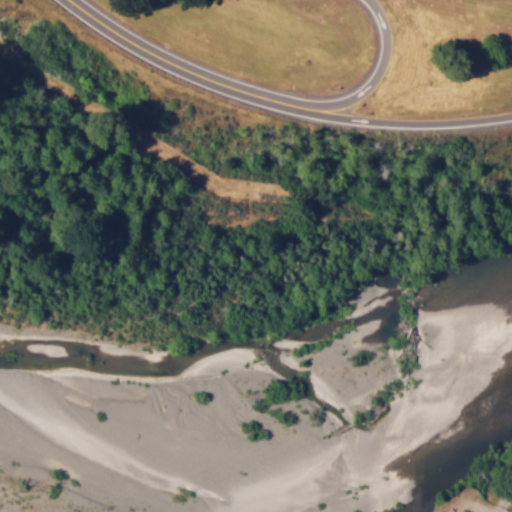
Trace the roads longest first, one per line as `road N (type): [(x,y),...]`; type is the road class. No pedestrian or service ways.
road 1 (motorway): [(251,95),(413,122),(511,112)]
road 2 (motorway): [(251,95),(162,61),(66,0)]
road 3 (motorway): [(364,0),(379,42),(364,81),(343,98),(321,102),(251,95)]
